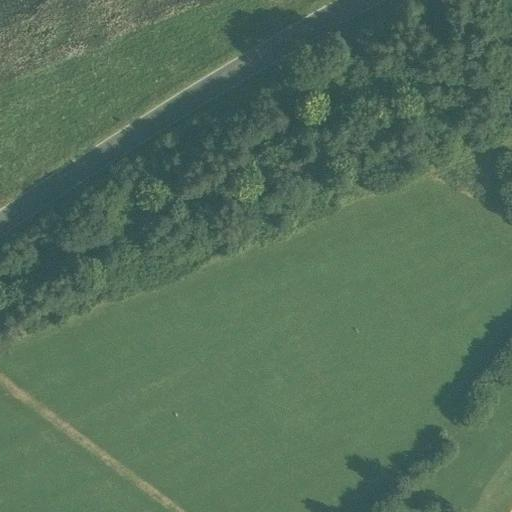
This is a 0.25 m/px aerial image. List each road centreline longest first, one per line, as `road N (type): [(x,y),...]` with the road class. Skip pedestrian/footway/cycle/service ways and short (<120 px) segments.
road 1 (unclassified): [(0,226),(365,0)]
road 2 (track): [(0,389),(166,511)]
